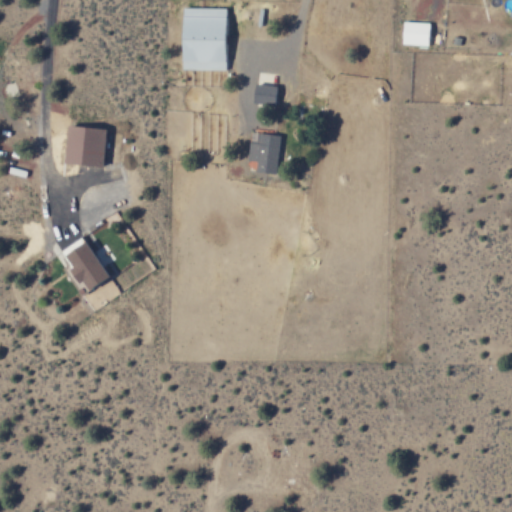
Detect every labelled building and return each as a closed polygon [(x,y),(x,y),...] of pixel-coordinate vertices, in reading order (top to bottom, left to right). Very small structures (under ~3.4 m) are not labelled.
[(230,69),(231,7),(187,7),(186,69),(230,69)] [(432,22),(406,21),(405,44),(431,45),(432,22)] [(254,102),(278,104),(280,85),(256,83),(254,102)] [(70,163),(108,165),(110,126),(71,125),(70,163)] [(281,134),(252,132),(251,160),(257,160),(257,171),(279,172),(281,134)] [(115,277),(92,241),(72,254),(80,266),(78,267),(94,291),(115,277)]
